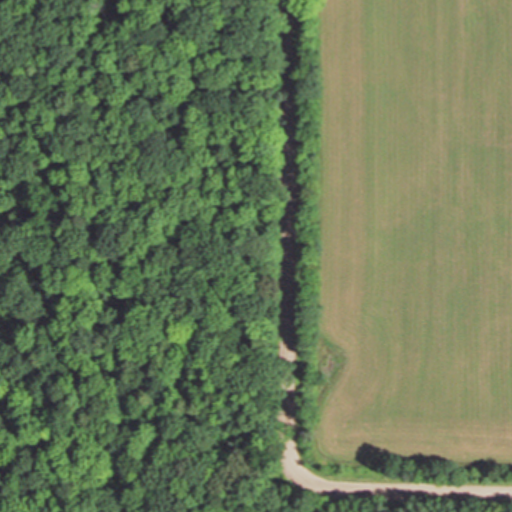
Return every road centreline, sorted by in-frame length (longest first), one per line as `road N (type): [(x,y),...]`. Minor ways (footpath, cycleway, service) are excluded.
road 1 (residential): [(511,492),(317,486),(298,475),(288,445),(289,232)]
road 2 (residential): [(289,232),(291,0)]
